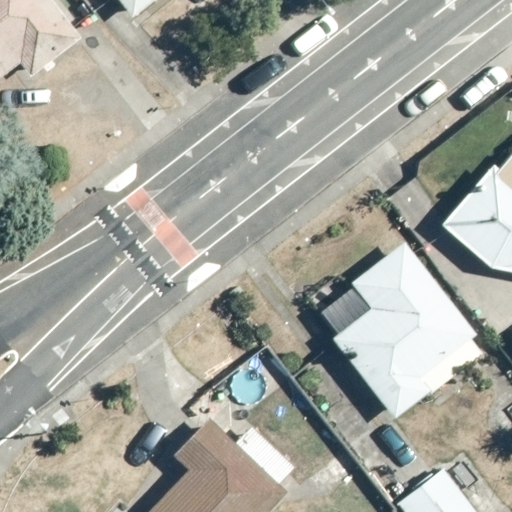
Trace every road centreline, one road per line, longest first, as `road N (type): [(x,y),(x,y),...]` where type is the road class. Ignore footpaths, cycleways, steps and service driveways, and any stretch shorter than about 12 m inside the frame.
road 1 (tertiary): [(456,0),(94,289)]
road 2 (tertiary): [(94,289),(0,416)]
